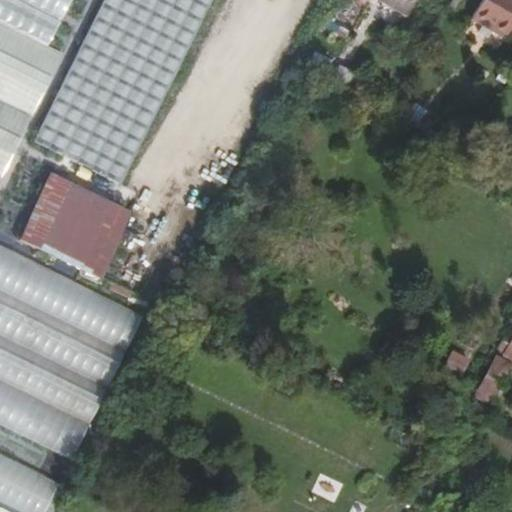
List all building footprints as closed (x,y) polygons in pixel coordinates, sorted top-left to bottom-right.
[(0,0),(0,177),(87,0),(0,0)] [(100,0),(44,149),(122,179),(138,136),(139,136),(189,7),(177,3),(178,0),(100,0)] [(370,0),(400,16),(409,0),(370,0)] [(511,37),(511,0),(476,0),(465,18),(499,38),(503,32),(511,37)] [(359,76),(335,63),(324,83),(348,96),(359,76)] [(342,107),(348,96),(324,83),(318,94),(342,107)] [(142,219),(51,175),(20,238),(111,282),(142,219)] [(149,320),(0,248),(0,361),(104,412),(149,320)] [(511,360),(511,325),(509,324),(493,350),(507,358),(511,360)] [(511,374),(511,360),(507,358),(501,368),(511,374)] [(509,381),(483,365),(474,380),(500,396),(509,381)] [(0,499),(27,511),(43,511),(59,478),(0,451),(0,499)]
